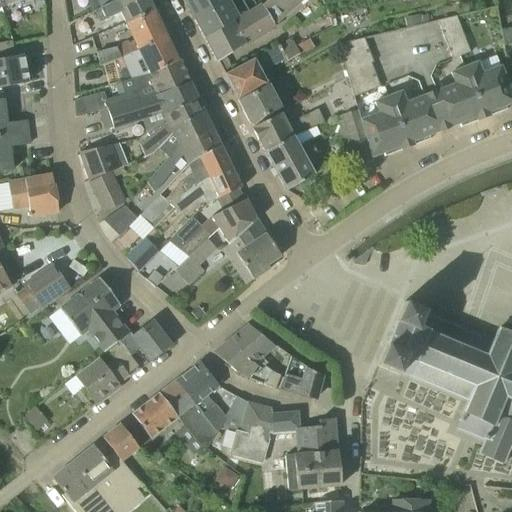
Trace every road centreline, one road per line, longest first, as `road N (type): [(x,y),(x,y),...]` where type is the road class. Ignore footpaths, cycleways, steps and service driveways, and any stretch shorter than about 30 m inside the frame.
road 1 (residential): [(189,343),(88,233),(71,193),(53,0)]
road 2 (residential): [(300,258),(165,0)]
road 3 (residential): [(353,511),(345,380),(300,258)]
road 4 (residential): [(0,497),(189,343)]
road 5 (residential): [(300,258),(425,179),(511,145)]
road 6 (residential): [(189,343),(300,258)]
